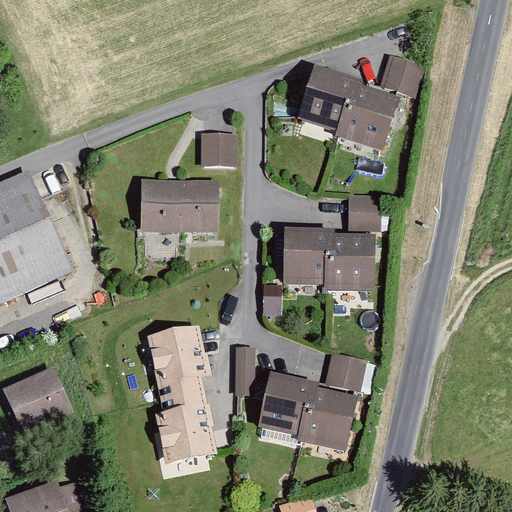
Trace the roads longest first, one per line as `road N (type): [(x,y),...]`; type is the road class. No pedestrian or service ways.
road 1 (tertiary): [(385,511),(495,0)]
road 2 (residential): [(0,181),(317,63)]
road 3 (track): [(511,264),(420,353)]
